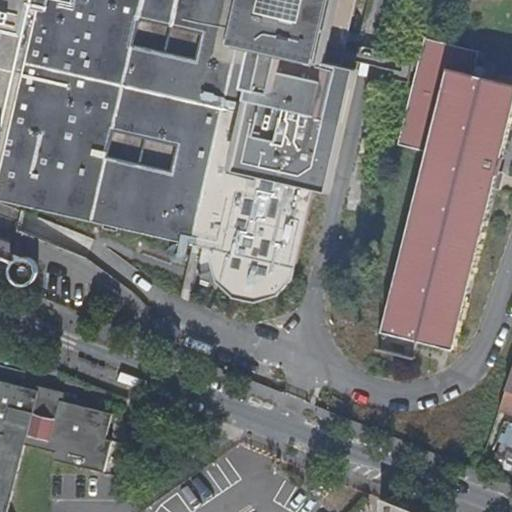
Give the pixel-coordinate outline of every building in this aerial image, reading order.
[(0,0),(0,196),(211,243),(209,252),(217,272),(232,289),(258,293),(276,288),(294,270),(296,256),(355,0),(0,0)] [(385,330),(386,331),(420,339),(456,348),(499,174),(500,174),(511,125),(511,82),(475,73),(481,51),(427,38),(400,143),(430,151),(385,330)] [(420,339),(386,331),(382,348),(415,357),(420,339)] [(45,386),(0,372),(0,511),(6,511),(28,439),(58,448),(56,455),(107,470),(116,439),(109,437),(117,413),(64,397),(59,415),(52,437),(31,431),(38,409),(43,390),(45,386)] [(64,397),(43,390),(38,409),(59,415),(64,397)] [(511,391),(507,390),(500,410),(511,414),(511,391)] [(511,424),(501,422),(489,465),(511,471),(511,470),(511,424)]
